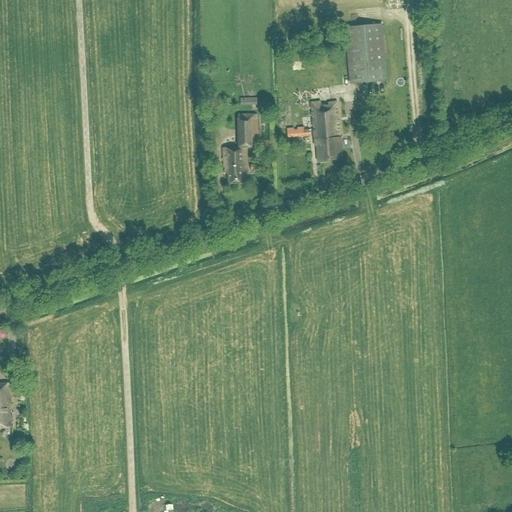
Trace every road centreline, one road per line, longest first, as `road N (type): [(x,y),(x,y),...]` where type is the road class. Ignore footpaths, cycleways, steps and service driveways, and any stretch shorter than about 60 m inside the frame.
road 1 (unclassified): [(0,309),(511,120)]
road 2 (track): [(118,265),(91,217),(77,0)]
